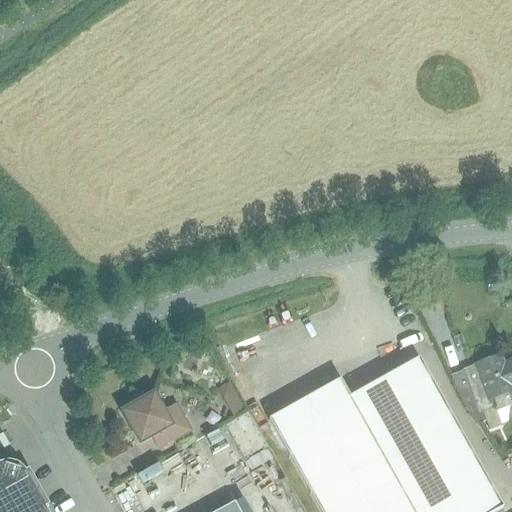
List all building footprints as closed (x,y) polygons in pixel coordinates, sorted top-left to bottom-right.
[(476,368),(464,372),(479,413),(493,408),(494,412),(510,406),(511,401),(511,363),(503,367),(499,358),(475,367),(476,368)] [(273,418),(268,421),(319,511),(496,511),(502,509),(419,359),(414,362),(412,360),(395,369),(397,372),(350,398),(340,381),(290,408),(289,406),(272,415),(273,418)] [(140,444),(157,435),(163,447),(190,432),(176,406),(163,413),(154,395),(144,401),(142,396),(129,403),(132,408),(122,413),(140,444)] [(245,461),(267,448),(247,414),(225,427),(245,461)] [(123,441),(129,426),(115,420),(109,435),(123,441)] [(0,511),(47,511),(45,508),(49,506),(28,470),(25,472),(23,469),(20,467),(17,465),(10,463),(6,463),(2,464),(0,464),(0,511)] [(119,490),(131,508),(139,502),(126,484),(119,490)]
